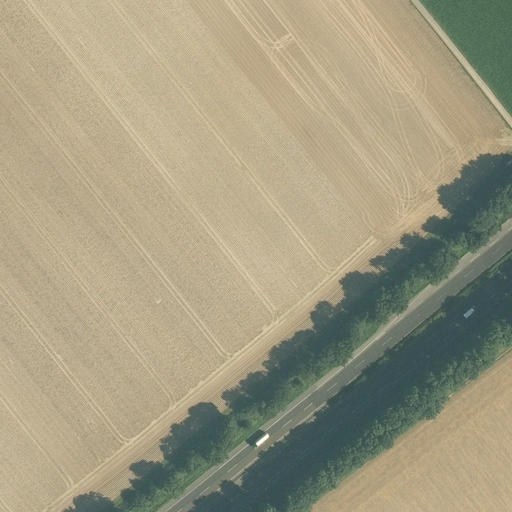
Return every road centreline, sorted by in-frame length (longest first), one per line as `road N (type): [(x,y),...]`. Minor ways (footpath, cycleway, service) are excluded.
road 1 (track): [(112,511),(511,160)]
road 2 (motorway): [(511,238),(180,511)]
road 3 (motorway): [(220,511),(511,272)]
road 4 (track): [(511,123),(414,0)]
